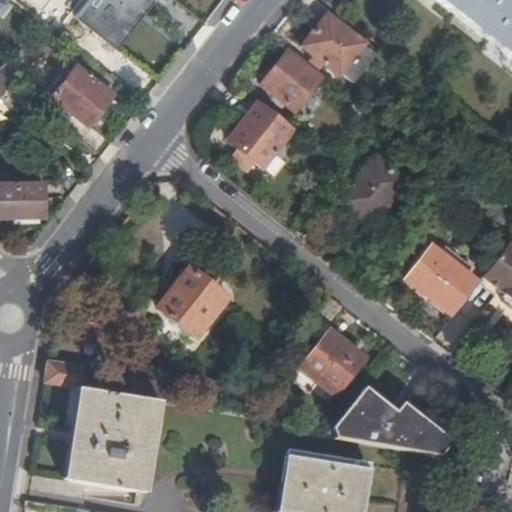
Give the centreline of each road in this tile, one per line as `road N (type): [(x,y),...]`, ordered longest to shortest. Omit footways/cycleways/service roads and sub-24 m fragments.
road 1 (residential): [(511,431),(154,139)]
road 2 (residential): [(27,294),(154,139)]
road 3 (residential): [(154,139),(266,0)]
road 4 (residential): [(14,348),(0,496)]
